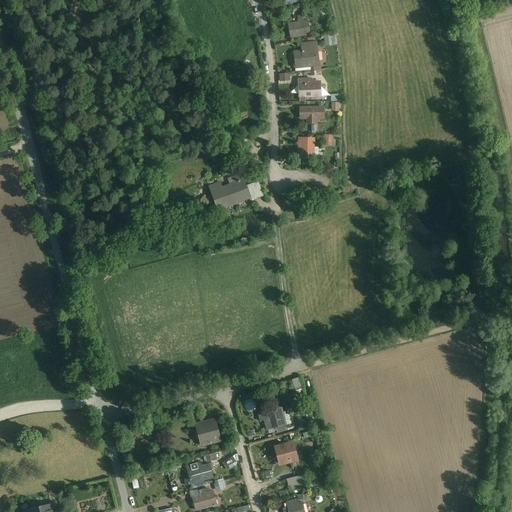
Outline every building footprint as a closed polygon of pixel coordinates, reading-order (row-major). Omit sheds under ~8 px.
[(291,25),(293,38),(305,35),(302,19),(297,20),(298,23),(291,25)] [(310,65),(309,49),(303,50),(303,53),(297,53),(297,59),(294,59),(295,67),(310,65)] [(311,80),(298,80),(300,100),(305,100),(305,97),(320,97),(319,83),(311,84),(311,80)] [(323,108),(300,108),(300,119),(307,119),(307,124),(316,123),(316,115),(323,115),(323,108)] [(313,159),(313,140),(299,139),(298,144),(301,144),(301,159),(313,159)] [(210,187),(218,209),(249,198),(241,175),(234,178),(236,183),(222,188),(220,183),(210,187)] [(258,182),(247,186),(251,198),(262,195),(258,182)] [(284,424),(280,409),(267,413),(269,420),(273,419),(275,427),(284,424)] [(220,440),(215,423),(204,426),(203,423),(196,425),(198,432),(199,431),(201,438),(200,439),(201,445),(220,440)] [(292,443),(276,447),(280,464),(296,460),(292,443)] [(190,466),(195,483),(212,478),(209,465),(202,467),(201,463),(190,466)] [(300,476),(286,479),(288,489),(303,486),(300,476)] [(207,489),(197,492),(202,509),(214,506),(210,492),(208,493),(207,489)] [(297,500),(286,503),(288,511),(301,511),(299,504),(298,504),(297,500)]
